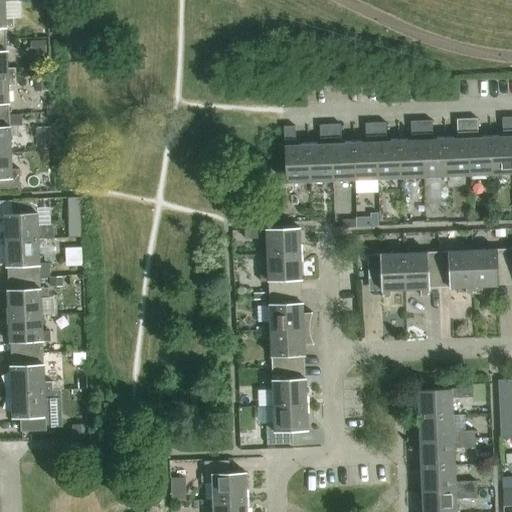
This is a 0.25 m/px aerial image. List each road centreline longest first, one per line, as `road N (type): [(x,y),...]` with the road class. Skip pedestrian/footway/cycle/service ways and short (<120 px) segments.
road 1 (residential): [(511,108),(288,117)]
road 2 (residential): [(332,354),(511,348)]
